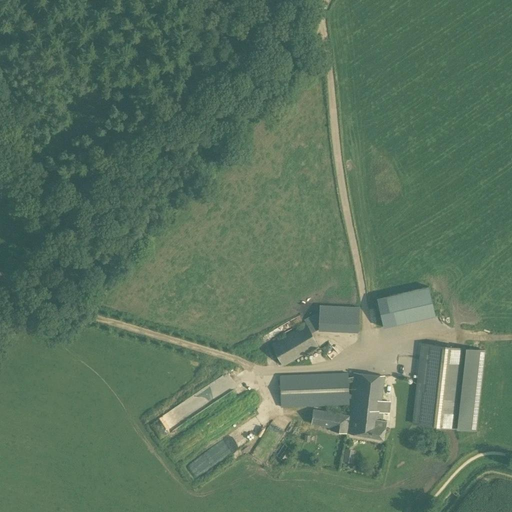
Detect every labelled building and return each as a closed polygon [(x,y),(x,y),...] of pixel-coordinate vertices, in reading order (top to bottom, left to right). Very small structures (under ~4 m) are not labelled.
[(428,287),(376,299),(382,323),(383,327),(397,324),(435,315),(428,287)] [(319,306),(318,331),(358,333),(359,307),(319,306)] [(318,347),(307,324),(271,344),(283,367),(318,347)] [(476,431),(483,352),(423,344),(414,424),(476,431)] [(354,372),(348,416),(314,410),(312,424),(331,428),(330,430),(383,439),(386,422),(383,422),(383,413),(389,414),(390,402),(382,401),(385,376),(354,372)] [(348,373),(280,375),(281,408),(349,406),(348,373)] [(353,462),(354,449),(344,448),(344,461),(353,462)]
